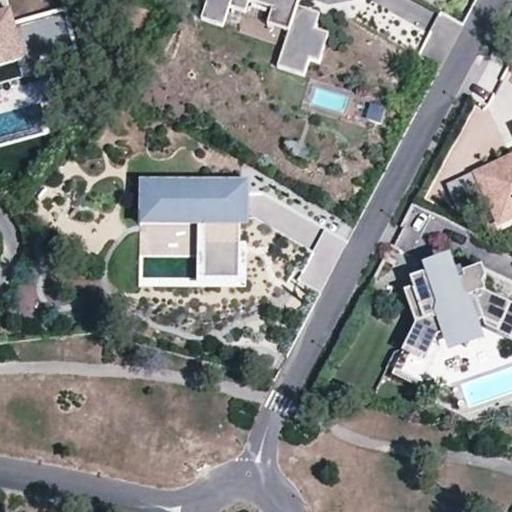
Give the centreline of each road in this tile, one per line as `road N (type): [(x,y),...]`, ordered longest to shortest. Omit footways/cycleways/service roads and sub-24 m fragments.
road 1 (residential): [(494,0),(327,309),(245,484)]
road 2 (residential): [(0,469),(176,511)]
